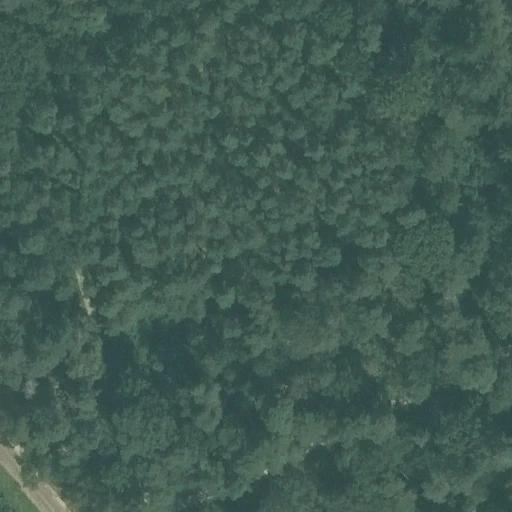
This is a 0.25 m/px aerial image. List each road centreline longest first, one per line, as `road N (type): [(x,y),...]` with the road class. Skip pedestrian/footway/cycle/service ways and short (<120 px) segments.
road 1 (track): [(509,352),(155,511)]
road 2 (track): [(0,182),(111,465),(101,511)]
